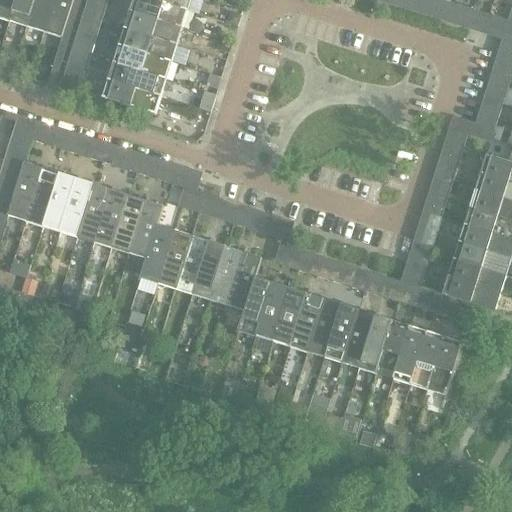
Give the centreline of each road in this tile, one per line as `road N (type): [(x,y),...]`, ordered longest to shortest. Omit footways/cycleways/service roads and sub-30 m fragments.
road 1 (residential): [(212,166),(404,225),(460,53),(299,0)]
road 2 (residential): [(212,166),(0,100)]
road 3 (residential): [(267,0),(212,166)]
